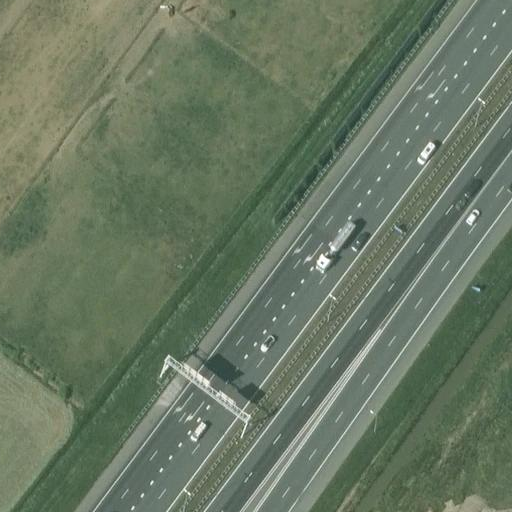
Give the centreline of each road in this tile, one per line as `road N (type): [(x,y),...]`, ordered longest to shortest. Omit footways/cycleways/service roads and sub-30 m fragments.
road 1 (motorway): [(511,0),(129,511)]
road 2 (motorway): [(221,511),(511,138)]
road 3 (motorway): [(274,511),(511,165)]
